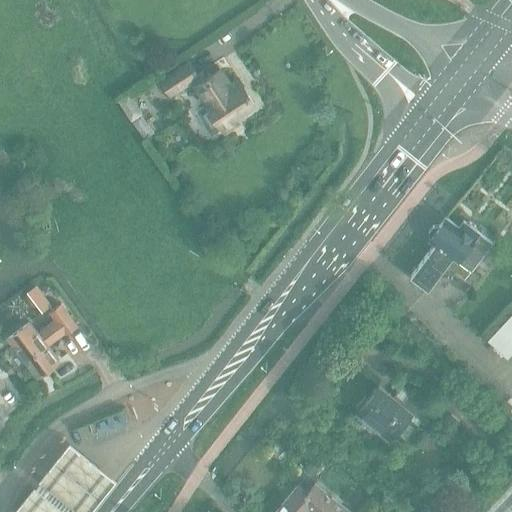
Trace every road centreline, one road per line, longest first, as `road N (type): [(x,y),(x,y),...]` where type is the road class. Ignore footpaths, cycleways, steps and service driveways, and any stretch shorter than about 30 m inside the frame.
road 1 (secondary): [(235,367),(447,103)]
road 2 (unclassified): [(0,503),(32,455),(88,404),(190,367),(235,367)]
road 3 (secondary): [(112,511),(235,367)]
road 4 (tertiary): [(329,0),(347,42),(386,73),(447,103)]
road 5 (tertiary): [(481,55),(434,46),(363,6),(331,0)]
